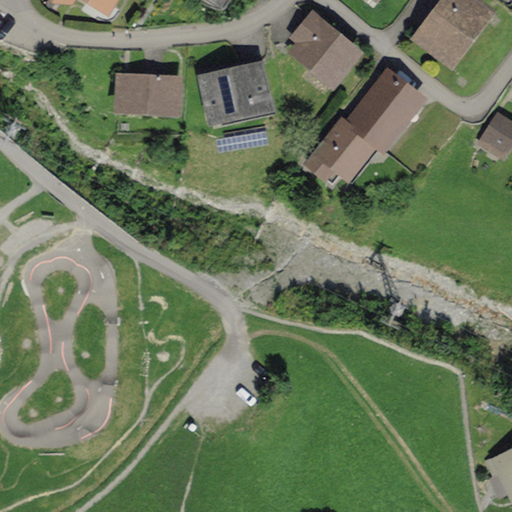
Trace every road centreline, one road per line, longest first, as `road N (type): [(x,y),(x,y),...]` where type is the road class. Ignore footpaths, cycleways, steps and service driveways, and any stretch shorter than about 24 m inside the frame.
road 1 (residential): [(18,0),(34,20),(68,33),(127,39),(196,37),(276,0)]
road 2 (residential): [(511,74),(490,99),(457,111),(323,0)]
